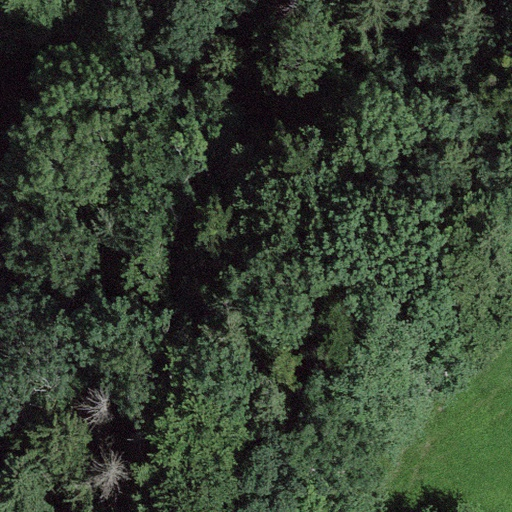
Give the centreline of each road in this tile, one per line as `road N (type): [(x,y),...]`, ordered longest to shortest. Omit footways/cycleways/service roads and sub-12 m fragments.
road 1 (track): [(511,312),(392,400),(290,511)]
road 2 (track): [(176,0),(0,93)]
